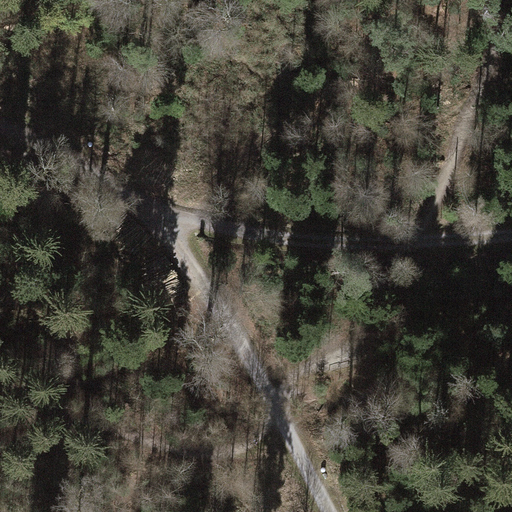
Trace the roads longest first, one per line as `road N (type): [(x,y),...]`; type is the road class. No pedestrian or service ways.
road 1 (track): [(0,139),(139,204),(187,253),(271,398)]
road 2 (track): [(139,204),(244,232),(429,245),(511,237)]
road 3 (track): [(511,18),(429,245)]
